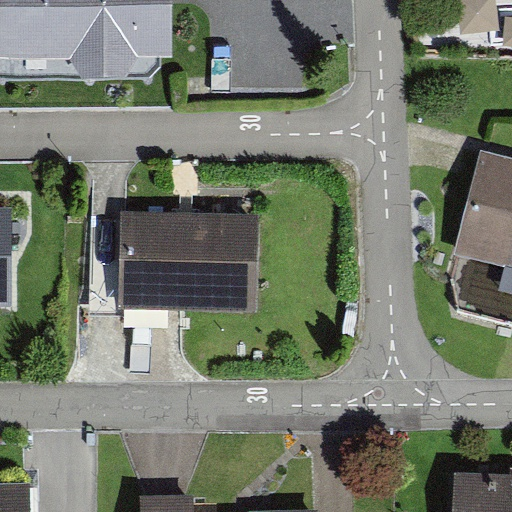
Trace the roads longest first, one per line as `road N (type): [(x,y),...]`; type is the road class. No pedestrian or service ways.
road 1 (residential): [(400,405),(0,409)]
road 2 (residential): [(0,135),(383,133)]
road 3 (residential): [(400,405),(383,133)]
road 4 (residential): [(383,133),(374,0)]
